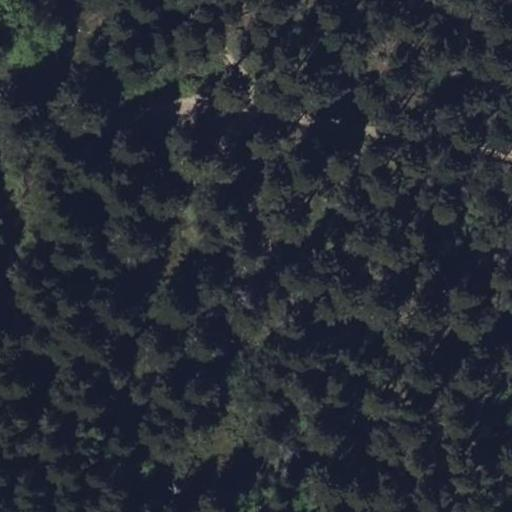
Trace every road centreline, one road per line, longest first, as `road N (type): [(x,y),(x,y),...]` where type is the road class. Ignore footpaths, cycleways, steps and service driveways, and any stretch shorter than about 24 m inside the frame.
road 1 (track): [(202,0),(245,56),(231,74),(0,130)]
road 2 (track): [(511,213),(482,168),(245,56)]
